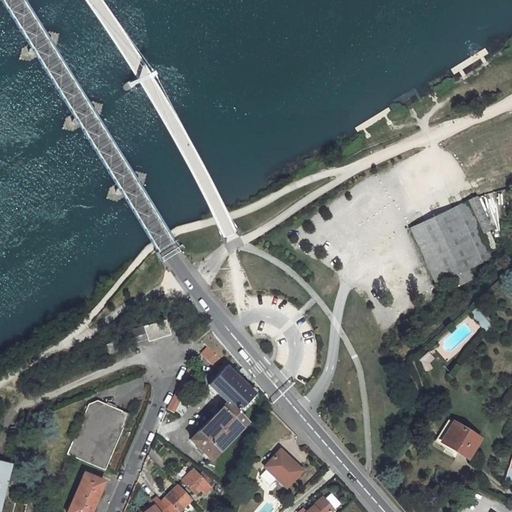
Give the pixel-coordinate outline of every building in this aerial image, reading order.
[(474,197),(408,226),(438,295),(444,292),(441,284),(446,282),(450,290),(474,279),(470,271),(492,261),(488,250),(496,247),(474,197)] [(479,308),(475,313),(489,328),(493,325),(479,308)] [(171,316),(149,320),(149,318),(138,321),(139,326),(150,324),(152,336),(175,331),(171,316)] [(206,350),(201,355),(207,361),(212,355),(206,350)] [(426,368),(435,359),(427,351),(418,360),(426,368)] [(190,367),(167,410),(173,414),(197,371),(190,367)] [(224,402),(235,411),(250,395),(221,369),(206,385),(224,402)] [(89,402),(68,456),(83,462),(106,472),(130,415),(101,401),(89,402)] [(235,411),(224,402),(186,443),(207,462),(245,421),(235,411)] [(461,454),(443,443),(455,424),(450,421),(438,443),(460,457),(461,454)] [(455,424),(443,443),(461,454),(470,460),(482,440),(455,424)] [(282,448),(267,461),(279,473),(275,476),(287,487),(302,473),(291,461),(293,460),(282,448)] [(267,461),(264,464),(275,476),(279,473),(267,461)] [(0,511),(5,496),(2,494),(5,483),(8,483),(12,469),(0,466),(0,511)] [(262,468),(257,473),(268,485),(274,479),(262,468)] [(194,471),(183,482),(196,495),(207,484),(194,471)] [(84,476),(67,511),(90,511),(103,484),(84,476)] [(163,507),(167,511),(181,511),(191,502),(177,488),(161,504),(163,507)] [(333,511),(334,511),(324,499),(309,511),(333,511)] [(153,509),(148,511),(155,511),(163,507),(161,504),(159,501),(151,506),(153,509)]
